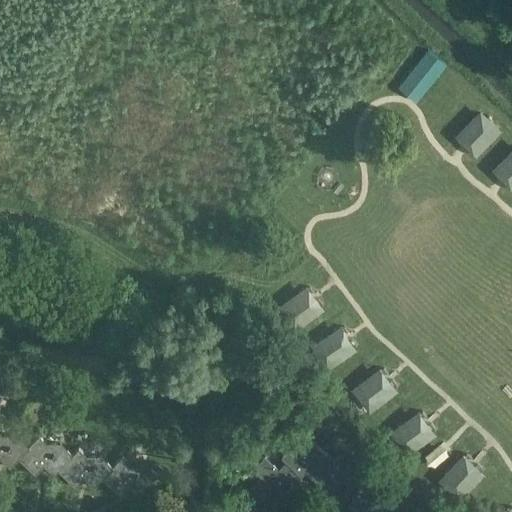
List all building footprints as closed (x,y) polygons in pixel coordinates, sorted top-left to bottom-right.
[(407,224),(414,215),(396,201),(389,210),(407,224)] [(0,457),(3,454),(9,460),(6,463),(10,467),(19,458),(18,458),(29,446),(28,446),(16,435),(2,435),(0,432),(0,457)] [(29,446),(18,458),(19,458),(35,474),(47,461),(54,467),(50,471),(54,475),(59,470),(58,470),(73,454),(60,442),(46,443),(39,435),(28,446),(29,446)] [(298,469),(291,477),(297,482),(307,471),(322,485),(325,482),(331,476),(317,463),(326,453),(314,441),(301,455),(292,447),(283,457),(287,461),(288,460),(298,469)] [(73,454),(58,470),(59,470),(75,486),(87,474),(93,479),(90,483),(94,487),(103,478),(102,478),(113,466),(100,454),(86,455),(79,447),(73,454)] [(365,481),(352,468),(361,459),(348,447),(335,461),(326,453),(317,463),(331,476),(325,482),(331,488),(341,477),(349,484),(356,491),(365,481)] [(113,466),(102,478),(103,478),(119,494),(131,481),(137,487),(134,491),(138,495),(157,475),(144,462),(130,463),(123,455),(113,466)] [(287,461),(280,469),(266,456),(254,469),(263,477),(250,491),(259,501),(274,485),(285,496),(291,490),(284,484),(291,477),(298,469),(288,460),(287,461)] [(356,491),(349,484),(344,490),(355,501),(344,511),(361,511),(363,510),(365,511),(380,511),(385,507),(371,494),(379,485),(369,476),(365,481),(356,491)]
